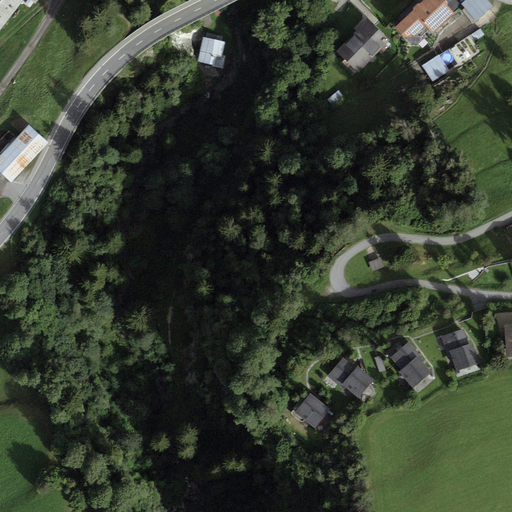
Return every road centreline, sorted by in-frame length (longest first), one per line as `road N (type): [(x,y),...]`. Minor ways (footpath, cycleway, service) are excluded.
road 1 (residential): [(511,294),(410,283),(352,293),(336,278),(342,258),(365,243),(459,239),(511,214)]
road 2 (tertiary): [(0,235),(103,75),(142,39),(216,0)]
